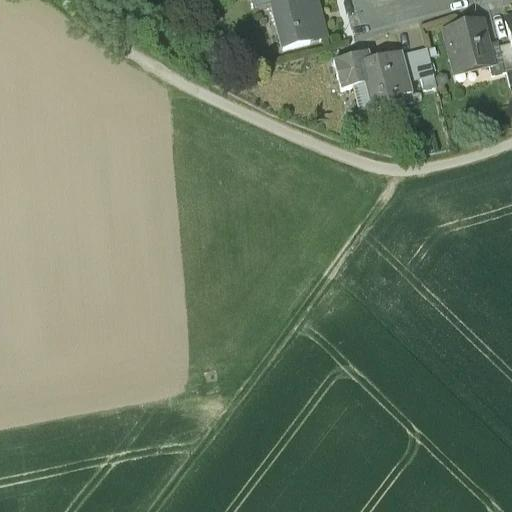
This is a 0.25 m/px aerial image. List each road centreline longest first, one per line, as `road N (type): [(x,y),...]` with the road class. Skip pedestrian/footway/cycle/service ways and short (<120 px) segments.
road 1 (track): [(64,0),(186,80),(288,130),(405,173),(511,146)]
road 2 (track): [(405,173),(155,511)]
